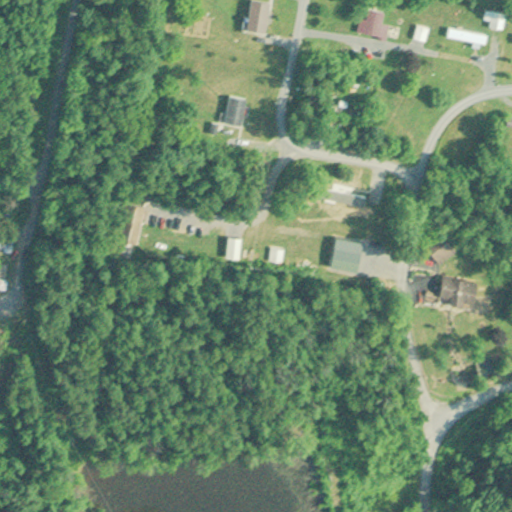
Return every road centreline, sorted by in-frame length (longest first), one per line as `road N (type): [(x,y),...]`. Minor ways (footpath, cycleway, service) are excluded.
road 1 (residential): [(437,423),(406,338),(406,273),(423,172),(443,123),(472,91),(511,86)]
road 2 (residential): [(423,172),(308,148),(281,122),(304,0)]
road 3 (residential): [(38,184),(73,0)]
road 4 (residential): [(426,511),(437,423),(511,385)]
road 5 (residential): [(11,335),(38,184)]
